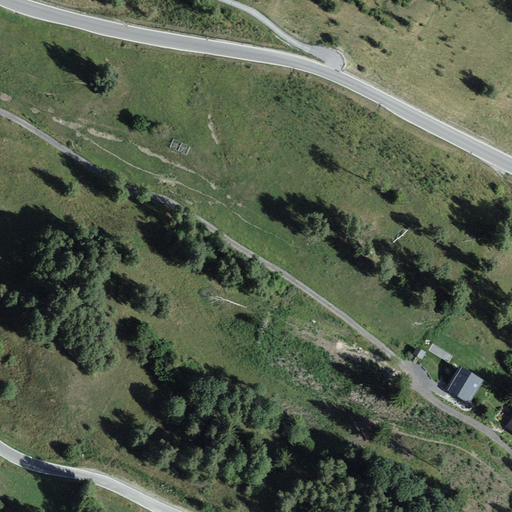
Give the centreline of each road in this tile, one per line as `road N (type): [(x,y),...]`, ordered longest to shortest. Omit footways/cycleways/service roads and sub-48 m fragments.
road 1 (track): [(0,112),(121,189),(176,200),(255,263),(412,363),(415,389),(511,455)]
road 2 (tertiary): [(332,76),(15,0)]
road 3 (tertiary): [(511,162),(332,76)]
road 4 (tertiary): [(159,511),(0,448)]
road 5 (residential): [(332,76),(325,58),(212,0)]
